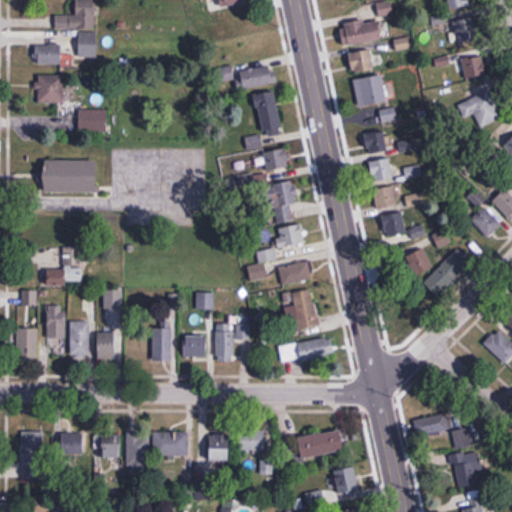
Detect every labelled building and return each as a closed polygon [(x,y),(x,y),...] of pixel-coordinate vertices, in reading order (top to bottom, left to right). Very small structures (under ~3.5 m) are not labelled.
[(55,29),(97,29),(96,0),(77,0),(77,15),(55,15),(55,29)] [(380,17),(394,13),(391,0),(376,4),(380,17)] [(447,0),(450,10),(471,5),(470,0),(447,0)] [(479,41),(474,17),(453,22),(458,46),(479,41)] [(383,21),(344,22),(344,43),(383,42),(383,21)] [(414,48),(411,36),(394,40),(397,52),(414,48)] [(63,65),(63,46),(37,46),(37,65),(63,65)] [(351,74),(376,69),(372,50),(348,54),(351,74)] [(485,57),(463,57),(463,78),(485,78),(485,57)] [(244,89),(278,83),(275,65),(240,72),(244,89)] [(220,80),(233,79),(232,67),(219,68),(220,80)] [(64,103),(64,75),(37,75),(37,103),(64,103)] [(354,80),(359,108),(388,103),(383,75),(354,80)] [(275,91),(255,94),(262,134),(245,137),(247,150),(264,147),(262,137),(283,134),(275,91)] [(475,113),(480,126),(500,118),(490,91),(459,103),(464,117),(475,113)] [(396,119),(395,108),(381,110),(383,121),(396,119)] [(79,132),(108,132),(108,109),(79,109),(79,132)] [(389,151),(384,130),(364,135),(369,155),(389,151)] [(258,156),(263,174),(291,166),(286,147),(258,156)] [(370,162),(374,183),(394,179),(390,158),(370,162)] [(98,161),(45,161),(45,193),(98,193),(98,161)] [(293,180),(264,188),(271,212),(274,224),(292,219),(289,206),(299,203),(293,180)] [(398,207),(394,186),(374,190),(378,210),(398,207)] [(511,216),(511,192),(508,188),(493,201),(509,219),(511,216)] [(474,192),(468,198),(481,210),(471,221),(490,238),(505,221),(474,192)] [(382,217),(387,238),(408,233),(402,212),(382,217)] [(414,239),(426,235),(423,225),(411,229),(414,239)] [(278,226),(278,247),(305,247),(305,226),(278,226)] [(434,235),(438,248),(452,244),(448,231),(434,235)] [(265,264),(279,260),(276,248),(257,253),(260,264),(248,267),(252,282),(269,277),(265,264)] [(405,259),(419,278),(435,267),(422,248),(405,259)] [(83,285),(83,251),(63,250),(63,270),(47,270),(47,284),(83,285)] [(472,264),(458,250),(424,284),(438,298),(472,264)] [(280,272),(285,289),(314,280),(309,263),(280,272)] [(106,292),(106,330),(123,330),(123,292),(106,292)] [(215,310),(215,293),(197,293),(197,310),(215,310)] [(312,295),(290,302),(300,333),(322,325),(312,295)] [(48,340),(67,340),(67,307),(48,307),(48,340)] [(71,357),(89,357),(89,322),(71,322),(71,357)] [(253,343),(253,323),(218,324),(218,362),(235,362),(235,343),(253,343)] [(153,362),(172,362),(172,327),(153,327),(153,362)] [(18,330),(18,360),(38,360),(38,330),(18,330)] [(511,357),(511,343),(498,330),(484,344),(505,365),(511,357)] [(117,361),(117,333),(98,333),(98,361),(117,361)] [(183,357),(207,357),(207,335),(183,335),(183,357)] [(280,347),(283,366),(336,356),(333,337),(280,347)] [(417,419),(420,438),(449,432),(445,413),(417,419)] [(303,458),(348,450),(344,428),(299,436),(303,458)] [(239,451),(265,450),(264,429),(239,429),(239,451)] [(189,431),(155,431),(155,455),(189,455),(189,431)] [(23,479),(44,479),(44,432),(23,432),(23,479)] [(62,433),(62,455),(85,455),(85,433),(62,433)] [(120,433),(103,433),(103,458),(120,458),(120,433)] [(210,433),(210,459),(230,459),(230,433),(210,433)] [(128,437),(128,471),(150,471),(150,437),(128,437)] [(458,487),(483,485),(481,450),(456,451),(458,487)] [(357,467),(336,468),(337,493),(358,492),(357,467)]
